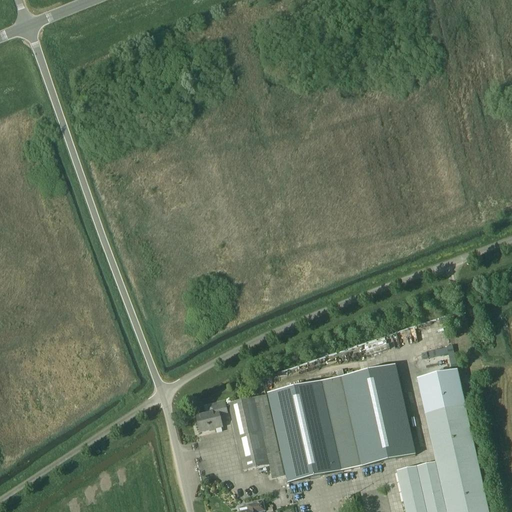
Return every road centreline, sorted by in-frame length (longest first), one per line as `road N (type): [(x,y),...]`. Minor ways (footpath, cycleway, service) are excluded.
road 1 (unclassified): [(160,397),(28,26)]
road 2 (unclassified): [(160,397),(264,336),(511,238)]
road 3 (unclassified): [(0,503),(160,397)]
road 4 (track): [(146,7),(86,30),(28,26),(0,52)]
